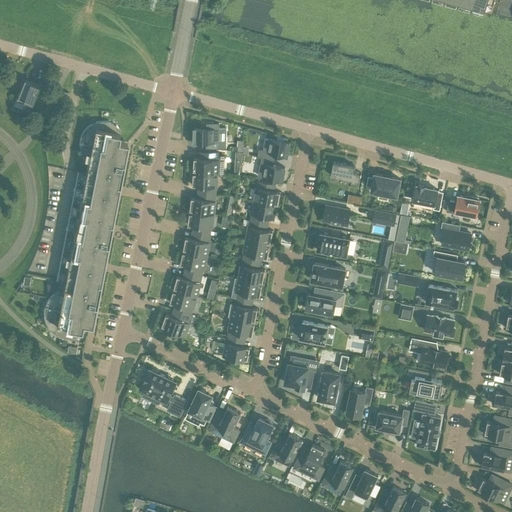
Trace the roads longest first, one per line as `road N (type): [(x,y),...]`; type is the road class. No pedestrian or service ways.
road 1 (residential): [(511,190),(454,489)]
road 2 (residential): [(256,392),(306,129)]
road 3 (residential): [(124,328),(171,92)]
road 4 (residential): [(454,489),(256,392)]
road 5 (residential): [(511,184),(306,129)]
road 6 (residential): [(86,511),(124,328)]
road 7 (residential): [(0,44),(171,92)]
road 8 (residential): [(256,392),(124,328)]
road 9 (residential): [(306,129),(171,92)]
